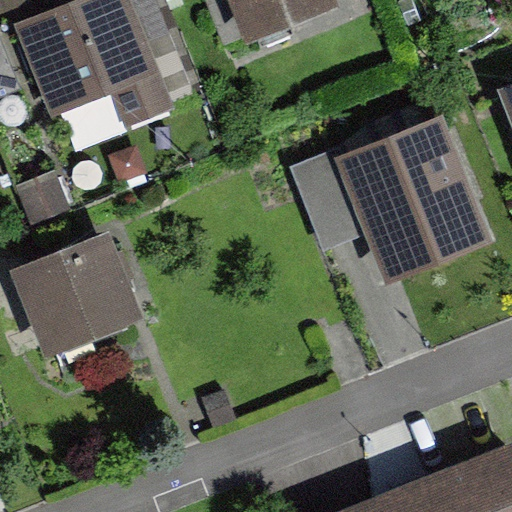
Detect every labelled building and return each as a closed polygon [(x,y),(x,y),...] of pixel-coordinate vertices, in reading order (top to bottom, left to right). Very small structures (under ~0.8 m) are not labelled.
[(121,0),(83,0),(5,32),(43,123),(104,98),(119,134),(168,114),(121,0)] [(335,0),(211,0),(235,53),(338,6),(335,0)] [(511,107),(499,112),(511,146),(511,107)] [(431,125),(329,163),(375,285),(477,247),(431,125)] [(98,241),(0,281),(36,368),(134,327),(98,241)] [(336,511),(511,511),(511,474),(502,449),(336,511)]
